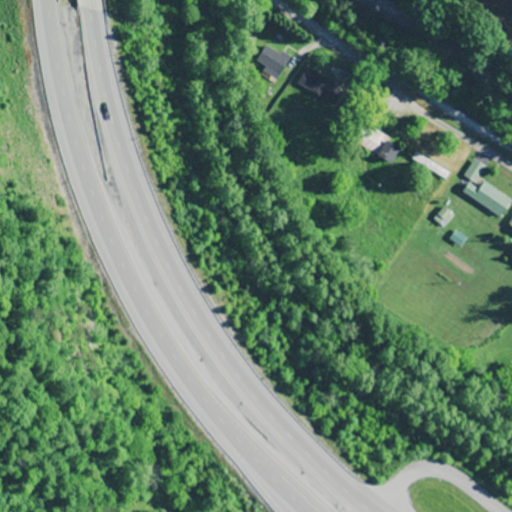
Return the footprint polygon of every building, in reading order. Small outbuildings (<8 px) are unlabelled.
[(275,76),(288,62),(269,44),(255,59),(275,76)] [(297,85),(334,105),(343,89),(306,68),(297,85)] [(389,165),(400,148),(362,124),(351,141),(389,165)] [(412,160),(445,180),(449,174),(416,154),(412,160)] [(511,201),(478,180),(486,168),(476,162),(458,190),(502,217),(511,201)] [(453,217),(444,209),(435,219),(443,227),(453,217)]
